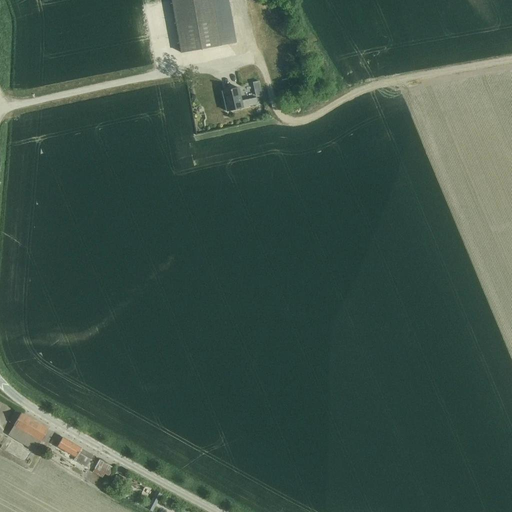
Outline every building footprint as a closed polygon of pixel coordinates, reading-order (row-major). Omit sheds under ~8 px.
[(226,0),(171,0),(181,53),(220,46),(235,43),(226,0)] [(222,92),(226,111),(242,108),(258,105),(256,98),(241,101),(238,89),(222,92)] [(44,449),(54,432),(17,410),(9,423),(14,425),(8,435),(36,451),(39,445),(44,449)] [(86,466),(93,456),(62,438),(57,447),(75,458),(74,459),(86,466)] [(94,469),(92,473),(102,478),(104,474),(108,477),(113,468),(99,460),(94,469)] [(118,488),(123,477),(118,474),(112,486),(118,488)] [(128,485),(122,495),(127,498),(133,488),(128,485)] [(156,492),(147,509),(152,511),(162,495),(156,492)]
